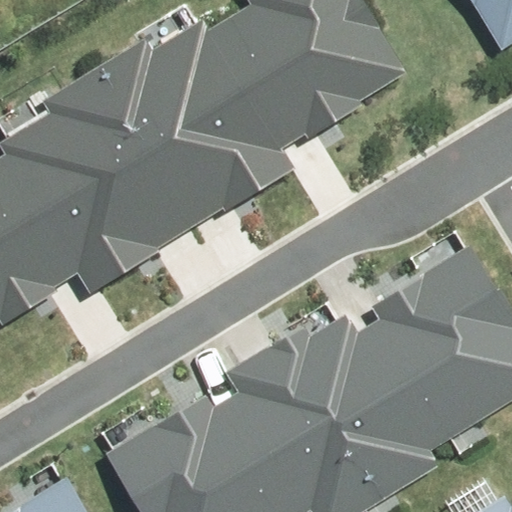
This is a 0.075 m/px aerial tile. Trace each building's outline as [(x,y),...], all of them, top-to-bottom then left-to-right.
[(0,323),(415,68),(372,0),(264,0),(178,53),(164,31),(9,126),(20,144),(0,156),(0,323)] [(511,0),(489,0),(510,33),(511,31),(511,0)] [(155,395),(99,427),(148,511),(322,511),(331,507),(333,511),(346,511),(443,457),(437,446),(511,402),(511,264),(484,216),(416,255),(422,266),(166,414),(155,395)] [(104,511),(80,469),(5,511),(104,511)] [(511,511),(511,489),(507,482),(459,511),(511,511)]
